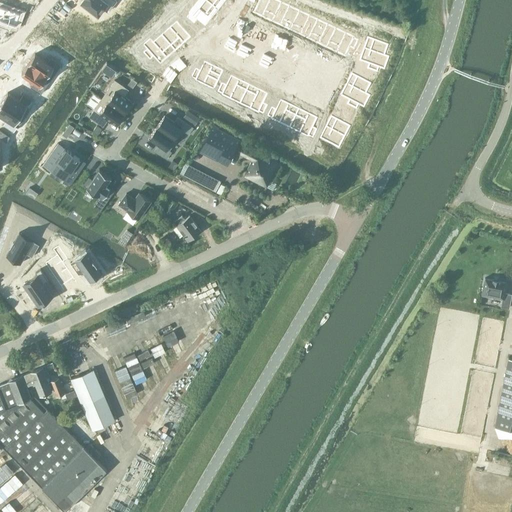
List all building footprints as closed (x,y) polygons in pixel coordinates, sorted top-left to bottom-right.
[(4,0),(0,0),(0,21),(7,24),(8,22),(16,25),(21,12),(6,7),(8,1),(4,0)] [(82,0),(81,2),(98,15),(104,8),(108,11),(117,0),(116,0),(82,0)] [(205,0),(198,0),(188,13),(205,26),(219,10),(205,0)] [(205,0),(219,10),(226,0),(205,0)] [(276,0),(259,0),(253,13),(271,21),(281,2),(276,0)] [(281,2),(271,21),(290,31),(300,11),(281,2)] [(300,11),(290,31),(309,39),(318,20),(300,11)] [(69,15),(60,26),(83,44),(91,33),(69,15)] [(318,20),(309,39),(326,48),(336,28),(318,20)] [(177,21),(161,35),(176,51),(191,37),(177,21)] [(60,26),(52,37),(76,55),(83,44),(60,26)] [(336,28),(326,48),(345,56),(355,38),(336,28)] [(150,38),(143,45),(147,49),(143,52),(150,60),(153,57),(160,65),(176,51),(161,35),(153,42),(150,38)] [(368,37),(360,60),(369,64),(368,68),(377,71),(379,67),(384,69),(389,56),(385,55),(388,44),(368,37)] [(35,53),(28,63),(51,79),(61,64),(51,57),(48,62),(35,53)] [(195,68),(191,77),(196,79),(195,80),(214,90),(223,70),(204,61),(199,70),(195,68)] [(28,63),(22,73),(34,81),(31,86),(41,94),(51,79),(28,63)] [(106,64),(101,70),(111,77),(115,71),(106,64)] [(352,73),(341,95),(350,100),(348,104),(356,108),(359,104),(364,107),(370,95),(366,93),(371,83),(352,73)] [(222,83),(218,91),(222,94),(222,95),(240,104),(249,84),(231,75),(226,85),(222,83)] [(129,110),(134,103),(132,102),(124,96),(128,89),(115,80),(102,98),(124,113),(127,109),(129,110)] [(249,84),(240,104),(258,113),(259,112),(263,114),(268,105),(263,103),(268,93),(249,84)] [(8,92),(2,102),(25,116),(31,106),(30,106),(33,100),(23,94),(19,99),(8,92)] [(124,113),(102,98),(90,116),(103,125),(108,119),(116,124),(118,125),(123,118),(121,117),(124,113)] [(272,107),(267,116),(272,118),(271,119),(290,128),(299,109),(280,100),(276,109),(272,107)] [(2,102),(0,104),(0,114),(7,119),(3,124),(14,131),(17,126),(19,126),(25,116),(2,102)] [(299,109),(290,128),(308,137),(309,136),(313,138),(317,129),(313,127),(317,118),(299,109)] [(194,115),(190,121),(195,124),(199,118),(194,115)] [(157,127),(176,140),(183,130),(189,133),(193,127),(180,118),(176,124),(164,116),(157,127)] [(331,116),(320,139),(329,143),(327,147),(338,153),(351,126),(331,116)] [(69,124),(63,134),(67,137),(74,128),(69,124)] [(239,140),(213,126),(200,151),(218,160),(219,158),(228,162),(239,140)] [(169,150),(176,140),(157,127),(150,137),(161,145),(157,151),(167,158),(171,152),(169,150)] [(0,129),(0,137),(6,141),(10,136),(0,129)] [(45,168),(44,169),(49,172),(52,168),(65,178),(63,181),(69,185),(70,184),(71,184),(86,162),(85,162),(84,164),(78,160),(79,159),(65,148),(64,150),(59,147),(60,145),(44,168),(45,168)] [(244,145),(239,153),(252,160),(244,175),(261,184),(266,187),(273,190),(277,183),(271,180),(280,163),(276,161),(257,151),(244,145)] [(173,161),(169,167),(174,170),(178,164),(173,161)] [(103,198),(102,198),(103,199),(103,198),(107,201),(115,190),(111,188),(111,187),(110,187),(106,184),(111,178),(111,177),(99,169),(99,170),(92,179),(88,177),(83,185),(98,196),(99,195),(103,198)] [(126,193),(118,204),(139,218),(151,201),(139,193),(134,199),(126,193)] [(172,213),(178,203),(170,198),(164,208),(172,213)] [(60,202),(56,207),(64,213),(68,208),(60,202)] [(182,215),(174,221),(187,240),(188,239),(201,230),(191,217),(189,215),(184,219),(182,215)] [(171,222),(167,226),(170,230),(175,227),(171,222)] [(20,232),(6,255),(20,263),(26,253),(32,256),(39,244),(33,241),(33,240),(20,232)] [(128,239),(123,236),(119,241),(124,245),(128,239)] [(57,255),(45,263),(61,286),(73,278),(63,262),(67,259),(58,245),(53,249),(57,255)] [(85,254),(71,263),(78,273),(82,270),(90,281),(102,272),(93,260),(91,262),(85,254)] [(37,275),(24,285),(38,305),(53,295),(44,283),(48,280),(40,269),(36,272),(37,275)] [(493,279),(493,280),(485,278),(485,279),(482,295),(503,299),(501,306),(509,308),(511,294),(505,293),(507,282),(499,281),(499,280),(493,279)] [(511,359),(508,359),(495,427),(511,430),(511,359)] [(52,391),(42,368),(24,375),(28,385),(33,384),(33,386),(35,385),(40,396),(52,391)] [(94,369),(71,379),(92,430),(115,420),(94,369)] [(0,446),(2,445),(23,466),(42,487),(64,509),(105,470),(95,459),(101,454),(90,444),(85,449),(35,397),(31,398),(23,377),(22,376),(0,384),(0,446)] [(64,394),(58,378),(50,381),(57,397),(64,394)]
